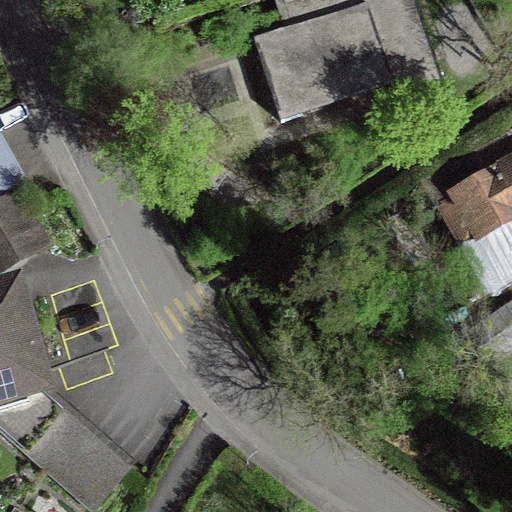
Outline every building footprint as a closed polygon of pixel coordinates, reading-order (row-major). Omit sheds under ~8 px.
[(391,89),(385,70),(430,55),(411,0),(271,0),(284,35),(251,45),(279,127),(391,89)] [(146,3),(89,24),(101,55),(157,36),(146,3)] [(0,203),(13,196),(24,190),(0,146),(0,203)] [(511,168),(439,210),(462,250),(511,221),(511,168)] [(0,272),(43,249),(13,196),(0,203),(0,272)] [(0,436),(86,511),(94,511),(127,474),(38,396),(12,294),(0,297),(0,436)]
